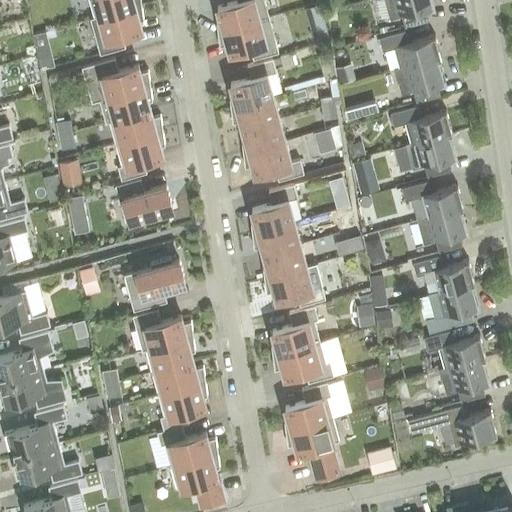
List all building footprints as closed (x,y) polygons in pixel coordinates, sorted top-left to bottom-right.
[(90,18),(141,4),(140,0),(89,0),(94,17),(90,18)] [(215,15),(217,31),(268,16),(263,0),(236,0),(237,1),(217,7),(219,14),(215,15)] [(402,14),(405,26),(429,19),(426,8),(431,6),(432,7),(433,7),(430,0),(386,0),(391,17),(402,14)] [(320,2),(306,6),(313,29),(326,25),(320,2)] [(143,19),(141,4),(90,18),(100,53),(125,46),(122,34),(142,28),(140,20),(143,19)] [(268,16),(217,31),(219,46),(227,44),(229,51),(250,46),(253,58),(278,51),(268,16)] [(394,47),(399,68),(400,68),(437,58),(438,59),(441,58),(435,34),(408,42),(405,30),(379,37),(383,50),(394,47)] [(45,31),(32,34),(40,69),(53,66),(45,31)] [(91,101),(99,99),(150,85),(148,70),(140,72),(138,64),(118,70),(115,57),(82,67),(91,101)] [(229,92),(231,107),(273,95),(267,74),(276,71),(272,58),(247,65),(251,77),(230,83),(232,90),(229,92)] [(416,101),(440,94),(437,83),(442,81),(443,82),(444,82),(438,59),(437,58),(400,68),(399,68),(396,69),(402,92),(413,89),(416,101)] [(336,76),(330,78),(332,94),(334,94),(335,103),(341,103),(337,76),(336,76)] [(109,120),(151,109),(149,101),(152,100),(150,85),(99,99),(99,100),(105,121),(106,122),(109,121),(109,120)] [(320,96),(321,105),(335,103),(334,94),(332,94),(320,96)] [(240,120),(242,127),(279,117),(273,95),(231,107),(233,122),(240,120)] [(335,103),(321,105),(323,119),(337,117),(335,103)] [(357,104),(344,107),(347,119),(360,115),(357,104)] [(411,143),(449,133),(452,133),(446,109),(419,117),(416,105),(390,112),(394,125),(405,122),(411,143)] [(109,120),(109,121),(115,143),(163,130),(160,115),(153,117),(151,109),(109,120)] [(241,136),(243,151),(285,140),(279,117),(242,127),(245,135),(241,136)] [(59,135),(72,132),(70,119),(56,121),(59,135)] [(0,126),(0,139),(12,136),(9,124),(0,126)] [(163,130),(115,143),(122,165),(118,166),(121,179),(146,172),(143,159),(163,153),(161,146),(165,145),(163,130)] [(72,132),(59,135),(61,149),(75,146),(72,132)] [(449,133),(411,143),(407,143),(414,167),(424,164),(427,176),(451,169),(448,157),(453,156),(454,157),(455,157),(449,133)] [(291,161),(285,140),(243,151),(245,166),(253,165),(255,172),(275,166),(278,179),(303,172),(300,158),(291,161)] [(0,158),(12,155),(9,142),(0,144),(0,158)] [(355,142),(350,144),(353,155),(364,152),(363,146),(355,142)] [(78,158),(58,161),(63,186),(82,182),(78,158)] [(365,158),(353,161),(361,192),(373,189),(365,158)] [(43,176),(50,200),(63,197),(57,172),(43,176)] [(166,184),(144,190),(140,177),(115,184),(125,220),(144,215),(145,219),(167,213),(166,209),(172,207),(166,184)] [(0,180),(0,218),(28,210),(24,198),(10,202),(4,179),(0,180)] [(429,216),(460,208),(463,207),(457,184),(430,192),(427,180),(401,187),(405,200),(411,198),(417,219),(418,218),(429,216)] [(250,217),(252,232),(294,221),(289,199),(297,197),(294,183),(268,190),(272,203),(252,208),(254,216),(250,217)] [(81,194),(67,197),(70,214),(84,212),(81,194)] [(350,203),(348,196),(334,199),(337,207),(350,203)] [(353,216),(352,207),(335,210),(337,218),(353,216)] [(460,208),(429,216),(418,218),(425,242),(435,239),(438,251),(462,244),(459,232),(465,231),(465,232),(466,232),(460,208)] [(0,264),(16,260),(9,234),(28,229),(24,216),(0,223),(0,264)] [(262,245),(264,253),(301,243),(294,221),(252,232),(254,247),(262,245)] [(360,234),(348,238),(351,250),(363,247),(360,234)] [(262,262),(264,277),(307,265),(301,243),(264,253),(266,261),(262,262)] [(382,248),(369,251),(372,262),(385,259),(382,248)] [(434,270),(440,290),(440,291),(471,283),(475,282),(468,259),(442,266),(438,255),(412,262),(416,275),(434,270)] [(151,266),(124,274),(134,309),(166,301),(163,288),(185,282),(179,259),(172,261),(171,257),(150,263),(151,266)] [(80,269),(87,294),(101,290),(94,265),(80,269)] [(312,286),(307,265),(264,277),(266,292),(274,290),(276,298),(296,292),(300,305),(325,298),(321,284),(312,286)] [(383,273),(370,275),(372,289),(375,306),(388,304),(385,287),(383,273)] [(440,290),(430,293),(436,317),(426,319),(429,331),(450,326),(473,319),(470,307),(476,306),(476,307),(478,307),(471,283),(440,291),(440,290)] [(0,324),(17,320),(21,332),(50,324),(46,312),(32,316),(25,290),(0,296),(0,324)] [(371,304),(358,306),(361,326),(374,324),(371,304)] [(270,339),(272,354),(320,341),(314,320),(318,318),(314,305),(289,312),(292,324),(272,330),(274,338),(270,339)] [(132,315),(142,350),(193,336),(191,321),(183,323),(181,315),(161,321),(158,308),(132,315)] [(388,311),(376,312),(378,327),(390,326),(388,311)] [(438,347),(444,367),(444,368),(482,357),(482,358),(486,357),(479,334),(453,341),(449,329),(424,337),(427,350),(438,347)] [(0,379),(43,368),(40,356),(53,349),(48,330),(19,338),(22,350),(0,355),(0,379)] [(152,371),(193,360),(191,352),(195,351),(193,336),(142,350),(146,349),(152,371)] [(416,338),(407,340),(409,351),(419,349),(416,338)] [(320,341),(272,354),(274,369),(282,367),(284,375),(305,369),(308,381),(333,375),(329,361),(326,362),(320,341)] [(485,394),(482,382),(487,381),(487,382),(489,382),(482,358),(482,357),(444,368),(444,367),(441,368),(447,392),(457,389),(461,401),(485,394)] [(158,393),(205,380),(203,365),(196,368),(193,360),(152,371),(158,393)] [(380,365),(363,369),(369,390),(385,386),(380,365)] [(43,368),(0,379),(0,381),(2,387),(0,387),(0,400),(1,403),(10,401),(10,400),(34,394),(37,406),(66,398),(61,379),(46,380),(43,368)] [(105,384),(119,382),(116,368),(102,370),(105,384)] [(205,380),(158,393),(164,415),(160,416),(164,429),(182,424),(189,422),(185,410),(206,404),(204,396),(207,395),(205,380)] [(283,415),(285,430),(333,417),(327,396),(331,395),(327,381),(302,388),(305,401),(285,406),(287,414),(283,415)] [(119,382),(105,384),(108,398),(121,395),(119,382)] [(401,403),(391,406),(394,419),(404,416),(401,403)] [(13,446),(15,454),(58,442),(52,420),(67,416),(63,404),(34,412),(38,424),(14,430),(13,430),(4,433),(8,447),(13,446)] [(411,432),(438,425),(450,422),(456,443),(481,436),(482,441),(495,437),(493,433),(497,432),(491,409),(464,416),(461,404),(435,411),(408,419),(411,432)] [(109,407),(112,421),(121,419),(118,405),(109,407)] [(339,439),(333,417),(285,430),(288,445),(295,443),(297,451),(308,448),(316,478),(340,472),(333,449),(325,451),(323,444),(339,439)] [(164,443),(170,465),(218,452),(216,437),(208,439),(206,432),(185,437),(182,424),(164,429),(157,431),(161,444),(164,443)] [(58,442),(15,454),(17,461),(12,463),(16,477),(26,475),(25,474),(49,468),(53,480),(82,472),(78,459),(64,463),(58,442)] [(390,446),(366,452),(372,474),(395,468),(390,446)] [(218,452),(170,465),(177,487),(195,482),(201,505),(224,499),(216,468),(220,467),(218,452)] [(114,467),(101,469),(104,483),(117,480),(114,467)] [(71,511),(67,495),(81,491),(78,478),(49,486),(52,498),(23,506),(24,511),(71,511)] [(457,504),(458,511),(484,511),(485,511),(484,511),(470,511),(468,501),(457,504)] [(143,511),(142,502),(129,505),(130,511),(143,511)]
